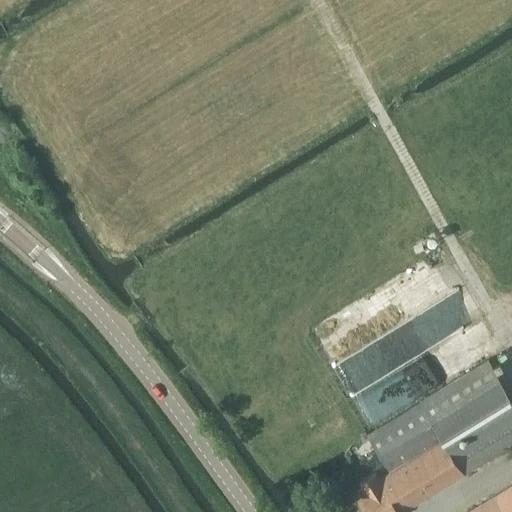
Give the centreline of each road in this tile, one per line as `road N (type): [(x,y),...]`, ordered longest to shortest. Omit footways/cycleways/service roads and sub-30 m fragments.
road 1 (tertiary): [(250,511),(98,312),(0,223)]
road 2 (track): [(511,304),(494,314),(319,0)]
